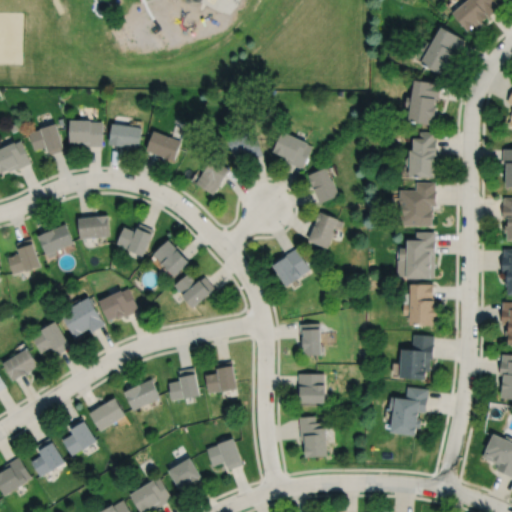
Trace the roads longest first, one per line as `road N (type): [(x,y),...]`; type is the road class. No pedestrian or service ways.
road 1 (residential): [(511,41),(486,69),(472,103),(467,363),(443,489)]
road 2 (residential): [(0,211),(73,181),(114,179),(155,190),(232,256),(263,320)]
road 3 (residential): [(511,511),(426,485),(323,481),(268,490),(212,511)]
road 4 (residential): [(0,427),(121,353),(263,320)]
road 5 (residential): [(263,320),(264,411),(276,488)]
